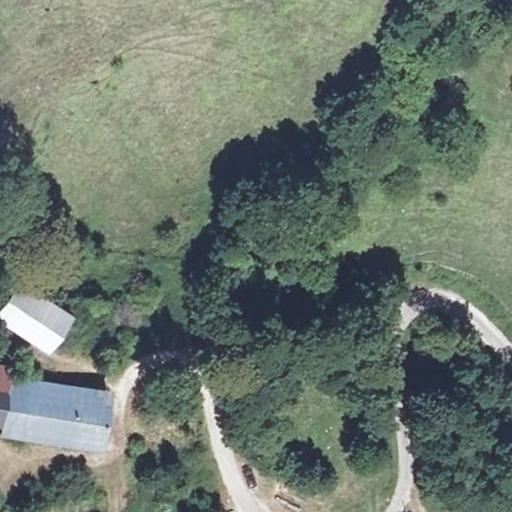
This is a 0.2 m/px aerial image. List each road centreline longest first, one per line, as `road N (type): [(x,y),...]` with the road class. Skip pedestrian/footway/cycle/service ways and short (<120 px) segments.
road 1 (unclassified): [(511,359),(462,309),(431,294),(396,314),(392,343),(415,477),(406,511)]
road 2 (unclassified): [(248,511),(189,373)]
